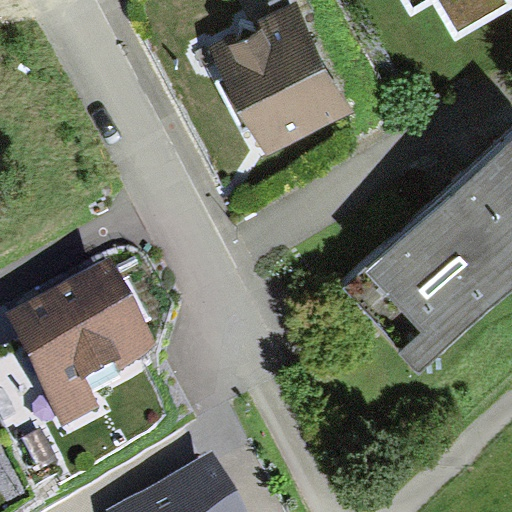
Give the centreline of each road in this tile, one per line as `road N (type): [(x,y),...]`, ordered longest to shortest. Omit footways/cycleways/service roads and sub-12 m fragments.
road 1 (residential): [(266,383),(200,268),(71,0)]
road 2 (track): [(511,405),(394,511)]
